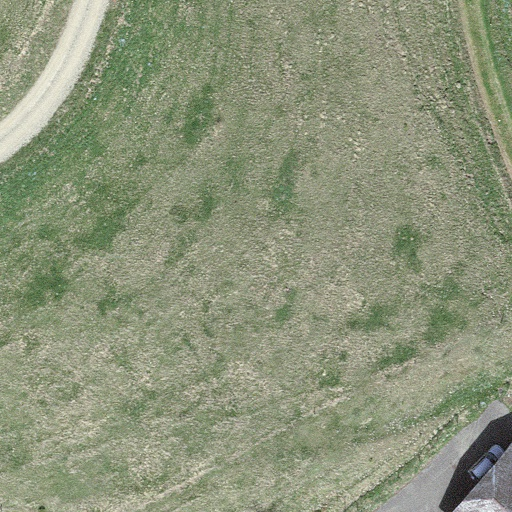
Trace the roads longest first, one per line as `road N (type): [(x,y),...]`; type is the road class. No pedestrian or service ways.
road 1 (track): [(98,0),(80,58),(48,112),(0,159)]
road 2 (track): [(473,0),(511,139)]
road 3 (track): [(511,433),(412,511)]
